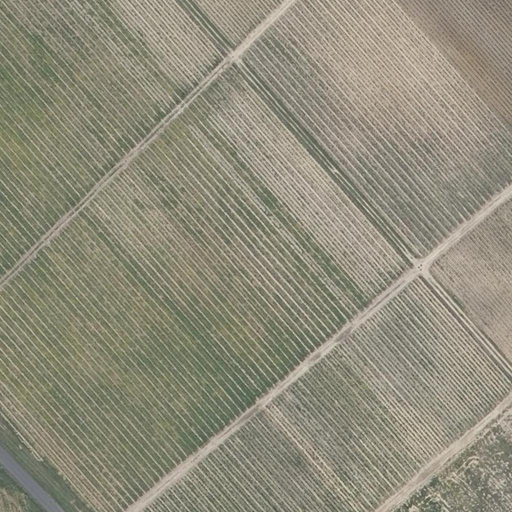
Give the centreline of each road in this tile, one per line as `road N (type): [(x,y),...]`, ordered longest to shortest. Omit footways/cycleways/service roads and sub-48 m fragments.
road 1 (track): [(511,189),(132,511)]
road 2 (track): [(0,280),(287,0)]
road 3 (track): [(379,511),(511,398)]
road 4 (track): [(511,371),(419,267)]
